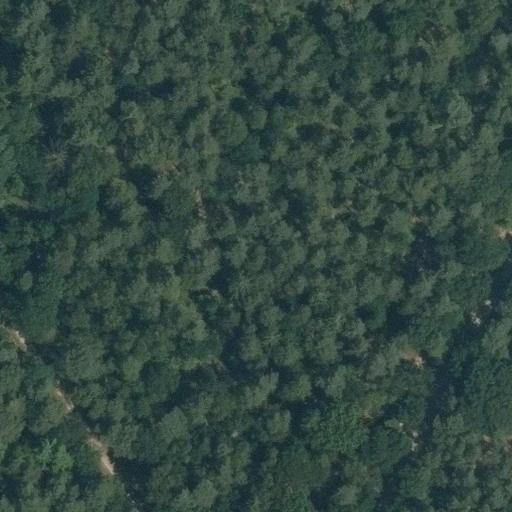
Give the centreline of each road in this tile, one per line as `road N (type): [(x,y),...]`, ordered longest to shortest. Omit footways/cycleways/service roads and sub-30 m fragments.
road 1 (track): [(381,511),(511,255)]
road 2 (track): [(0,306),(136,511)]
